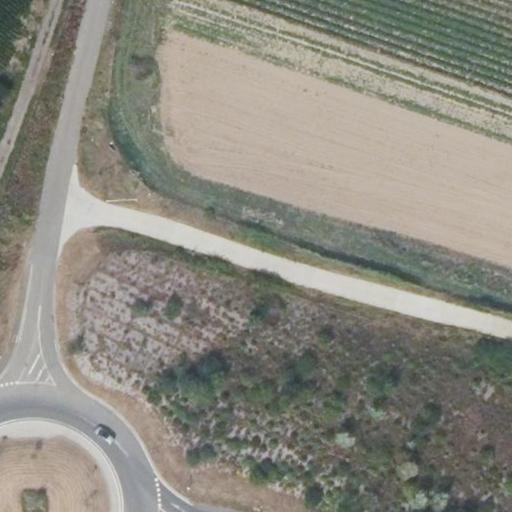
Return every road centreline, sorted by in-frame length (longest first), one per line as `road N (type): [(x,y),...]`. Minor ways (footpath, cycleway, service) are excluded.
road 1 (track): [(53,210),(158,224),(511,329)]
road 2 (unknown): [(100,420),(184,403),(413,405),(511,448)]
road 3 (residential): [(41,290),(97,0)]
road 4 (residential): [(100,420),(74,398),(49,351),(41,290)]
